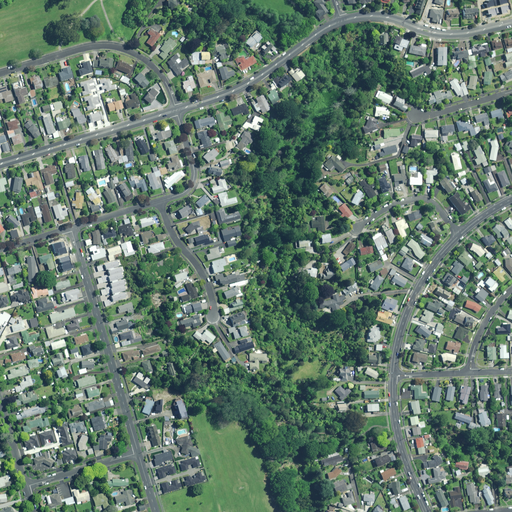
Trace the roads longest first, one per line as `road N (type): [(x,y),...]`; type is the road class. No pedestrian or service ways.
road 1 (residential): [(138,453),(71,228)]
road 2 (residential): [(0,73),(88,46),(115,46),(156,69),(176,110)]
road 3 (residential): [(341,20),(248,83),(176,110)]
road 4 (residential): [(176,110),(0,164)]
road 5 (residential): [(511,22),(440,33),(390,17),(341,20)]
road 6 (residential): [(460,234),(416,292),(393,376)]
road 7 (residential): [(393,376),(398,435),(426,511)]
road 8 (residential): [(213,315),(209,289),(159,200)]
road 9 (residential): [(357,228),(417,198),(431,200),(460,234)]
